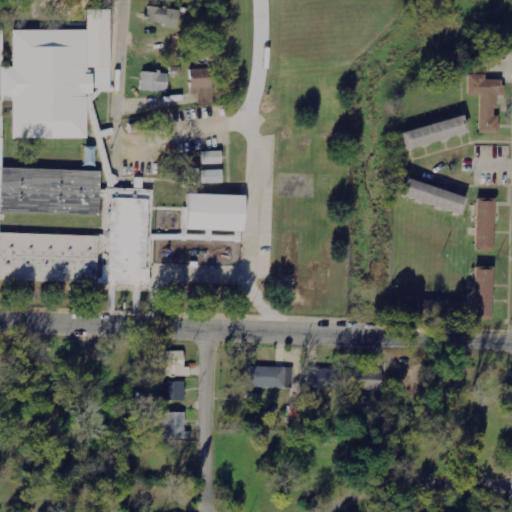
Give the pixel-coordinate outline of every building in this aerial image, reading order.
[(163,28),(177,29),(179,11),(147,7),(145,22),(163,24),(163,28)] [(84,140),(83,94),(91,94),(91,73),(84,73),(84,31),(8,31),(8,60),(0,60),(0,102),(9,102),(9,141),(84,140)] [(212,69),(190,69),(191,92),(198,92),(198,104),(213,103),(212,69)] [(110,72),(94,73),(95,91),(110,91),(110,72)] [(167,92),(167,73),(141,72),(141,91),(167,92)] [(478,96),(477,134),(496,134),(497,97),(502,97),(502,78),(466,77),(466,96),(478,96)] [(404,150),(467,136),(463,118),(400,132),(404,150)] [(203,165),(222,164),(221,152),(203,152),(203,165)] [(0,280),(241,290),(243,243),(207,241),(208,231),(243,233),(245,197),(186,194),(185,231),(202,231),(202,241),(148,239),(151,181),(100,178),(100,172),(0,168),(0,213),(97,217),(97,200),(101,200),(100,238),(0,234),(0,280)] [(222,171),(203,171),(203,184),(222,184),(222,171)] [(405,180),(400,198),(461,215),(466,198),(405,180)] [(474,252),(492,252),(492,199),(474,199),(474,252)] [(491,268),(473,267),(472,321),(491,321),(491,268)] [(403,302),(403,317),(453,317),(453,302),(403,302)] [(165,377),(190,377),(190,367),(184,367),(183,351),(155,352),(155,369),(165,369),(165,377)] [(293,389),(293,367),(245,367),(245,388),(293,389)] [(307,369),(307,390),(338,391),(339,369),(307,369)] [(344,390),(384,391),(385,371),(344,370),(344,390)] [(184,382),(164,382),(164,402),(184,401),(184,382)] [(163,440),(191,439),(191,432),(185,432),(185,413),(163,413),(163,440)]
